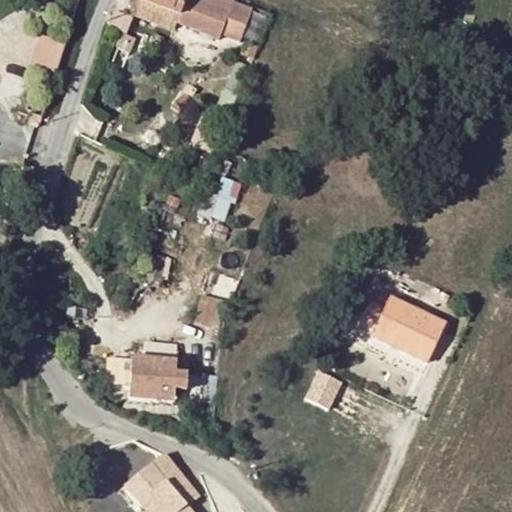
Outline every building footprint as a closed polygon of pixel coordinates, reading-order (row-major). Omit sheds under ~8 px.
[(216,0),(131,0),(131,1),(175,18),(176,15),(208,28),(209,24),(236,35),(245,11),(216,0)] [(170,30),(175,18),(131,1),(127,12),(170,30)] [(115,34),(119,18),(109,15),(104,30),(115,34)] [(32,63),(58,71),(67,42),(41,34),(32,63)] [(242,47),(237,57),(246,62),(251,51),(242,47)] [(442,327),(386,301),(368,337),(424,365),(442,327)] [(171,376),(172,363),(126,360),(124,403),(169,405),(170,393),(181,393),(182,376),(171,376)] [(333,409),(345,380),(321,371),(309,399),(333,409)] [(139,473),(123,487),(142,511),(176,511),(208,486),(201,477),(187,487),(161,455),(139,473)] [(142,511),(123,487),(139,473),(135,468),(116,484),(115,486),(114,489),(115,492),(116,494),(129,511),(142,511)]
